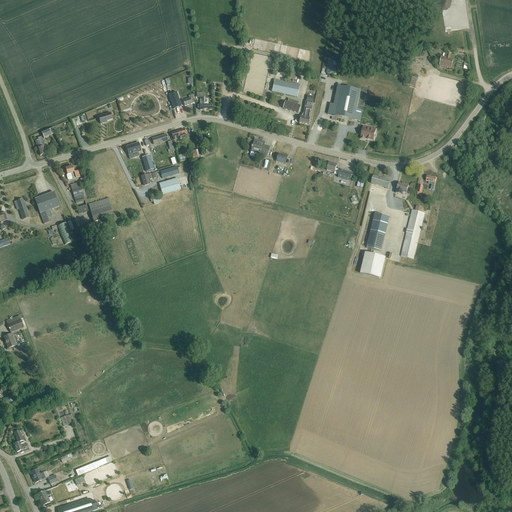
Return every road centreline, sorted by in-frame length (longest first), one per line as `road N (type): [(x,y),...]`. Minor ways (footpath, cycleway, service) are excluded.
road 1 (unclassified): [(32,167),(205,117),(387,165),(411,164),(452,142),(511,74)]
road 2 (track): [(511,487),(493,482),(481,461),(499,313),(511,278)]
